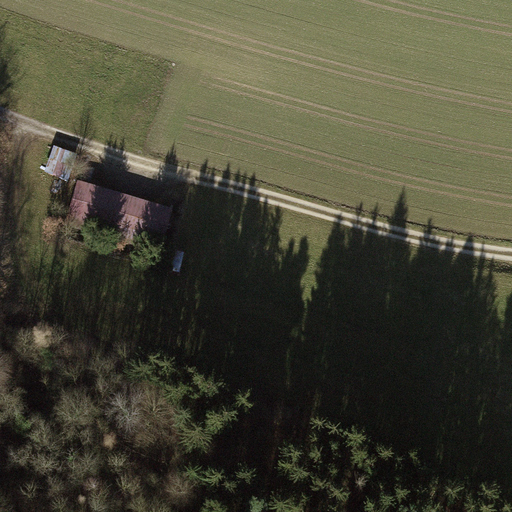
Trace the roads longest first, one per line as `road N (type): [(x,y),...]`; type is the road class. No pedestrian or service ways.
road 1 (track): [(10,114),(7,195),(21,263),(44,309),(119,350),(433,469),(511,511)]
road 2 (track): [(511,257),(102,148),(0,110)]
